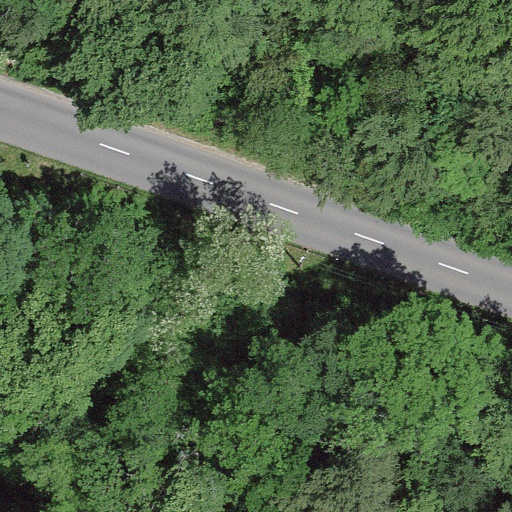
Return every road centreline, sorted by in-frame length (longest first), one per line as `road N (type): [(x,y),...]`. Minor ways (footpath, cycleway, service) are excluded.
road 1 (secondary): [(511,288),(0,112)]
road 2 (track): [(511,195),(0,60)]
